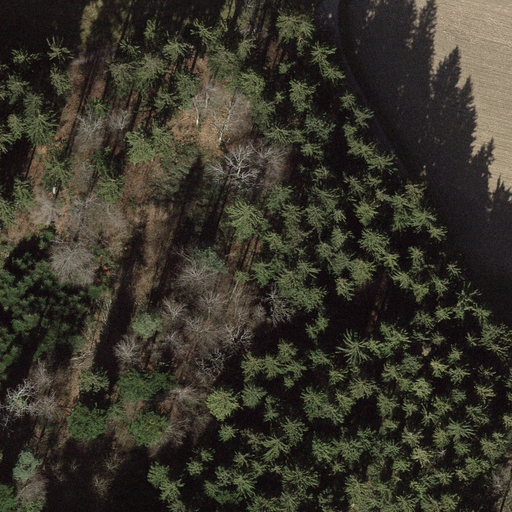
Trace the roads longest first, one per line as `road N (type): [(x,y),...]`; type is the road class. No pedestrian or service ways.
road 1 (track): [(329,21),(347,74),(511,368)]
road 2 (track): [(329,21),(235,27),(110,59),(33,65),(0,82)]
